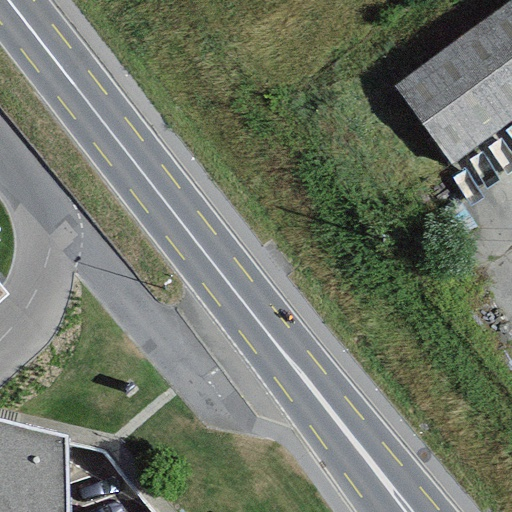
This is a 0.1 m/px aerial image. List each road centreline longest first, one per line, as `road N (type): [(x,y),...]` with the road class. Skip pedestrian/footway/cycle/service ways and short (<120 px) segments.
road 1 (primary): [(320,427),(3,0)]
road 2 (residential): [(53,221),(238,420)]
road 3 (residential): [(53,221),(44,278),(0,339)]
